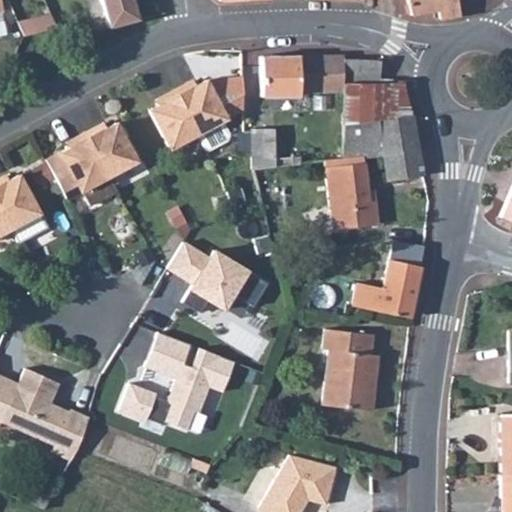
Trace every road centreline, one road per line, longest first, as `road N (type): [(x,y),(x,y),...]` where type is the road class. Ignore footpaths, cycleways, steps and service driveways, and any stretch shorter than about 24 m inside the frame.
road 1 (secondary): [(421,511),(428,389),(452,240)]
road 2 (residential): [(191,30),(357,26),(434,63)]
road 3 (residential): [(0,122),(124,55),(191,30)]
